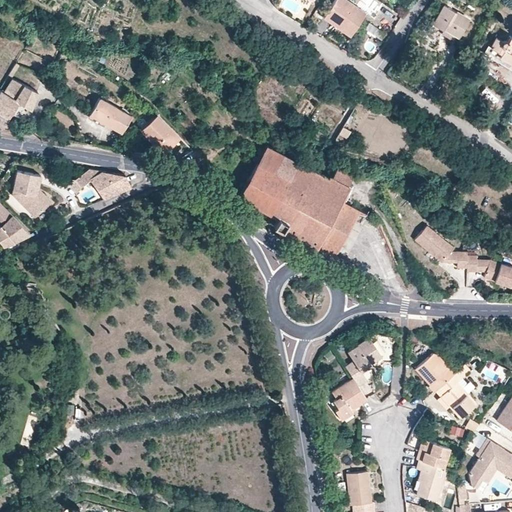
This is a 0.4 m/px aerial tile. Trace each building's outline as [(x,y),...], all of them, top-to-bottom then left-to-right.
[(350,35),(366,12),(347,0),(334,0),(326,13),(338,21),(335,25),(350,35)] [(468,18),(444,4),(432,23),(443,29),(447,23),(455,28),(452,33),(458,36),(468,18)] [(338,21),(326,13),(323,17),(335,25),(338,21)] [(443,29),(432,23),(431,26),(441,32),(443,29)] [(455,28),(447,23),(443,29),(441,32),(450,37),(452,33),(455,28)] [(511,64),(511,36),(510,35),(507,40),(505,40),(503,40),(496,36),(490,47),(501,53),(499,57),(511,64)] [(511,64),(499,57),(501,53),(490,47),(486,52),(493,56),(492,58),(511,69),(511,64)] [(12,77),(20,64),(16,62),(8,75),(12,77)] [(37,90),(12,77),(3,92),(18,102),(29,108),(30,109),(37,90)] [(12,113),(18,102),(3,92),(0,89),(0,112),(9,118),(12,113)] [(130,113),(99,95),(89,113),(120,130),(130,113)] [(22,119),(29,108),(18,102),(12,113),(22,119)] [(179,135),(156,111),(139,128),(151,140),(159,148),(162,151),(165,148),(176,138),(179,135)] [(9,118),(0,112),(0,129),(2,130),(9,118)] [(169,152),(180,142),(176,138),(165,148),(169,152)] [(159,148),(151,140),(148,143),(156,151),(159,148)] [(330,173),(327,172),(326,175),(265,143),(262,149),(256,160),(242,187),(246,195),(245,198),(252,202),(248,210),(266,219),(270,211),(277,215),(272,223),(279,226),(277,231),(312,249),(316,242),(335,251),(358,208),(339,198),(347,182),(346,182),(330,173)] [(256,160),(262,149),(256,146),(250,157),(256,160)] [(352,171),(335,163),(330,173),(346,182),(352,171)] [(81,186),(90,179),(103,170),(89,168),(74,179),(68,184),(76,192),(82,187),(81,186)] [(38,186),(40,174),(17,170),(13,194),(35,216),(47,205),(37,194),(38,186)] [(130,186),(125,174),(103,170),(90,179),(103,198),(130,186)] [(52,200),(38,186),(37,194),(47,205),(52,200)] [(11,213),(0,201),(0,218),(3,221),(11,213)] [(29,232),(11,213),(3,221),(0,224),(0,241),(2,244),(14,240),(29,232)] [(452,247),(454,245),(427,224),(415,239),(443,260),(452,247)] [(459,252),(452,247),(443,260),(446,263),(458,268),(459,253),(459,252)] [(458,268),(466,269),(466,255),(466,253),(459,253),(458,268)] [(469,272),(477,272),(477,259),(477,255),(466,255),(466,269),(469,272)] [(489,260),(477,259),(477,272),(486,272),(489,260)] [(511,285),(511,266),(489,260),(486,272),(485,277),(511,285)] [(369,336),(347,351),(353,360),(345,365),(353,377),(358,385),(367,379),(362,372),(361,370),(371,363),(382,356),(369,336)] [(335,355),(330,350),(325,355),(330,360),(335,355)] [(433,352),(415,368),(423,377),(425,376),(431,382),(429,384),(428,385),(434,391),(436,389),(455,372),(438,354),(433,352)] [(373,365),(371,363),(361,370),(362,372),(373,365)] [(469,370),(463,364),(455,372),(436,389),(442,394),(440,396),(449,406),(459,417),(476,401),(463,386),(458,381),(462,377),(469,370)] [(353,411),(351,409),(367,398),(358,385),(353,377),(331,391),(336,398),(333,400),(338,407),(334,409),(341,419),(353,411)] [(458,381),(463,386),(467,382),(462,377),(458,381)] [(511,394),(496,420),(511,430),(511,394)] [(449,406),(440,396),(437,398),(446,408),(449,406)] [(474,431),(478,423),(470,418),(465,427),(474,431)] [(461,435),(463,428),(452,425),(450,432),(461,435)] [(496,466),(510,475),(511,471),(511,452),(486,436),(475,453),(479,455),(468,472),(471,482),(476,486),(481,477),(487,481),(496,466)] [(419,449),(416,458),(443,466),(449,446),(426,439),(423,450),(419,449)] [(416,493),(437,499),(446,467),(443,466),(416,458),(414,467),(417,468),(421,469),(418,479),(420,479),(419,483),(416,493)] [(367,470),(346,472),(350,503),(352,503),(353,511),(374,509),(373,500),(371,500),(367,470)] [(457,484),(459,499),(466,498),(465,483),(457,484)] [(459,506),(459,511),(465,511),(466,511),(470,511),(469,503),(465,504),(459,504),(459,506)]
